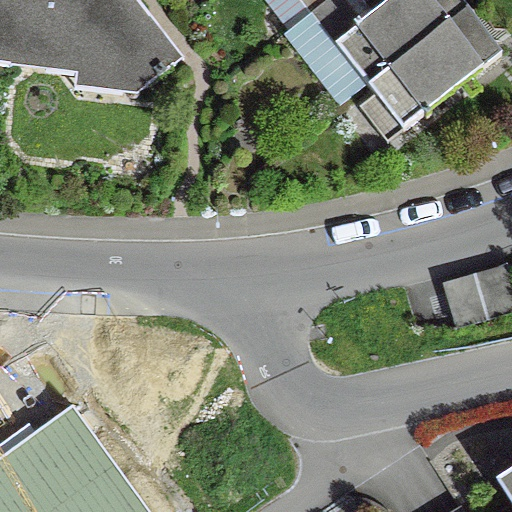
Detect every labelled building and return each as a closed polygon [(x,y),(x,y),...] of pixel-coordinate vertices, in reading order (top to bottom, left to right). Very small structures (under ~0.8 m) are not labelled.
[(0,0),(0,68),(6,69),(17,60),(74,67),(75,59),(104,63),(102,77),(109,87),(141,91),(170,68),(137,25),(145,18),(131,0),(0,0)] [(364,92),(463,15),(451,0),(394,0),(331,49),(364,92)] [(497,57),(463,15),(364,92),(398,134),(497,57)] [(511,311),(511,309),(501,271),(440,289),(452,329),(511,311)] [(510,511),(511,511),(511,471),(492,485),(510,511)]
